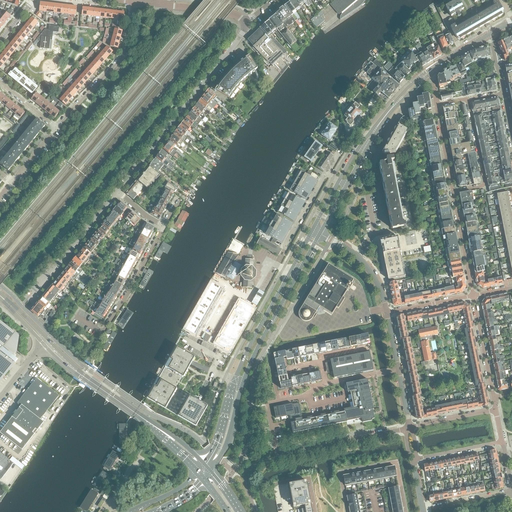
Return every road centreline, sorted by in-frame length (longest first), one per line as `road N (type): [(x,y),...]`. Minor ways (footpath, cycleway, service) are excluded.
road 1 (tertiary): [(210,471),(256,349),(319,234)]
road 2 (tertiary): [(312,230),(240,364),(204,464)]
road 3 (residential): [(117,191),(247,22)]
road 4 (residential): [(134,1),(125,53),(57,128)]
road 5 (secondary): [(45,343),(167,435)]
road 6 (residential): [(346,511),(340,472),(396,462),(405,511)]
road 7 (residential): [(29,298),(117,191)]
road 8 (tertiary): [(383,119),(312,230)]
road 9 (tertiary): [(319,234),(383,119)]
road 10 (residential): [(282,456),(408,427)]
road 11 (residential): [(100,331),(163,225)]
